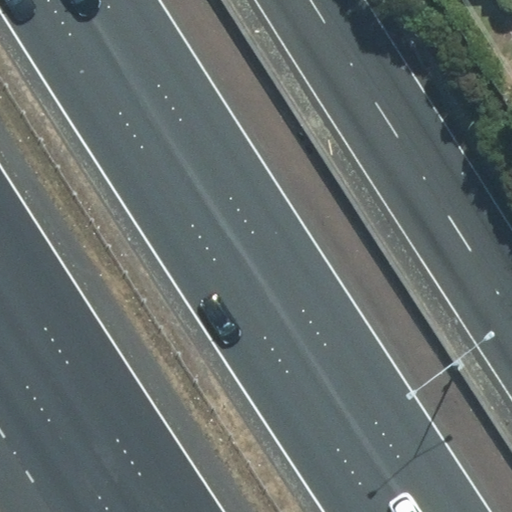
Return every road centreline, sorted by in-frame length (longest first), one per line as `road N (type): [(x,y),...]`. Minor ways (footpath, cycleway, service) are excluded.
road 1 (motorway): [(51,0),(379,511)]
road 2 (motorway): [(108,511),(0,336)]
